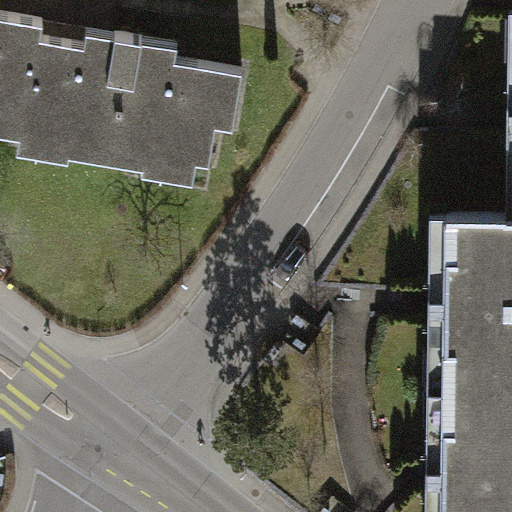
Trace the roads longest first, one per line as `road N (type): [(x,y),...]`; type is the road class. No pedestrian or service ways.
road 1 (residential): [(401,0),(354,101),(111,444)]
road 2 (tertiary): [(111,444),(0,357)]
